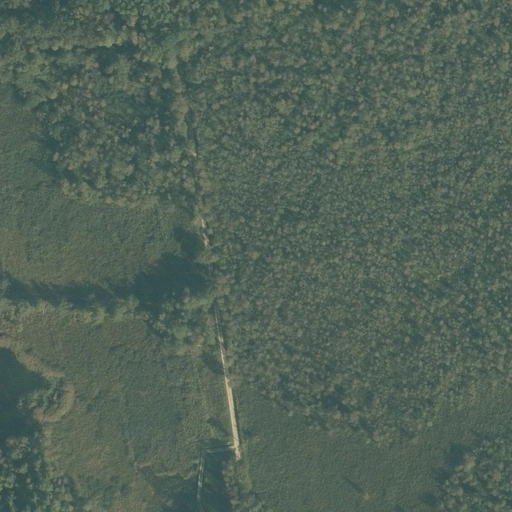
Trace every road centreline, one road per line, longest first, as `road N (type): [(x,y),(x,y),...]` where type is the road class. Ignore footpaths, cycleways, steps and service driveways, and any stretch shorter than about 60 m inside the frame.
road 1 (track): [(236,446),(178,49)]
road 2 (track): [(178,49),(34,41),(0,24)]
